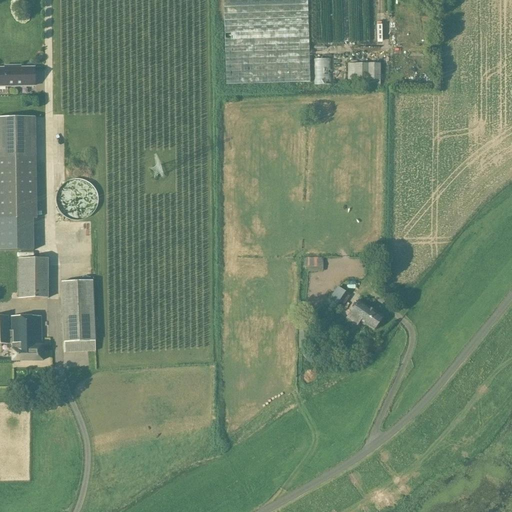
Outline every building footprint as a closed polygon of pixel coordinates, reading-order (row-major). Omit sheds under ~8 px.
[(223,0),(223,8),(226,85),(310,83),(307,5),(307,0),(223,0)] [(333,82),(332,58),(315,59),(316,82),(333,82)] [(355,86),(380,85),(380,81),(380,64),(355,64),(348,64),(347,86),(355,86)] [(0,88),(35,87),(35,67),(21,67),(21,66),(4,66),(4,68),(0,68),(0,88)] [(0,118),(0,247),(37,247),(35,118),(0,118)] [(90,215),(91,180),(60,180),(59,214),(90,215)] [(323,258),(304,258),(304,267),(323,268),(323,258)] [(18,259),(18,299),(48,300),(48,259),(18,259)] [(63,283),(65,353),(95,353),(93,282),(63,283)] [(337,287),(327,301),(338,309),(348,295),(337,287)] [(356,326),(360,321),(373,331),(382,317),(358,301),(346,319),(356,326)] [(0,344),(10,345),(9,317),(0,317),(0,344)] [(12,351),(12,362),(42,362),(41,317),(11,317),(12,332),(10,332),(10,345),(12,345),(12,351)] [(298,349),(308,349),(309,330),(299,330),(298,349)] [(301,354),(310,365),(317,360),(308,349),(301,354)]
